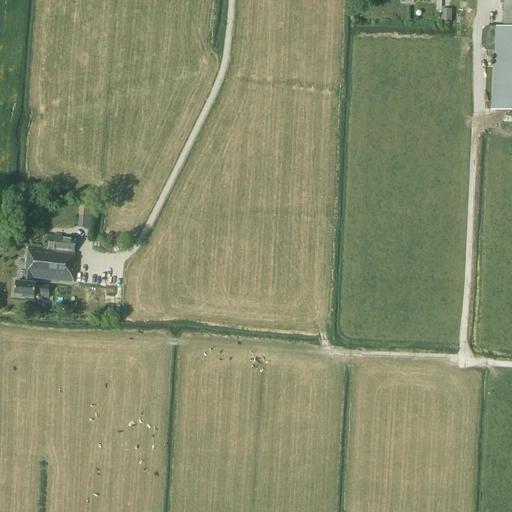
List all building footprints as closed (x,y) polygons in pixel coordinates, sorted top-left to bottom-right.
[(511,0),(503,0),(502,27),(488,27),(483,32),(482,46),(486,51),(495,52),(493,110),(511,110),(511,0)] [(451,9),(441,9),(441,21),(451,21),(451,9)] [(92,207),(80,206),(78,227),(90,228),(92,207)] [(48,237),(47,249),(75,252),(76,236),(54,234),(54,238),(48,237)] [(73,282),(75,252),(47,249),(28,247),(25,282),(16,281),(15,294),(34,296),(35,292),(40,292),(44,298),(48,298),(49,287),(36,285),(36,283),(32,283),(33,278),(73,282)]
